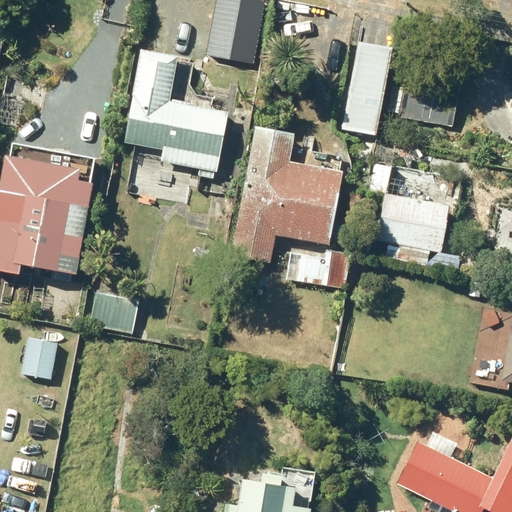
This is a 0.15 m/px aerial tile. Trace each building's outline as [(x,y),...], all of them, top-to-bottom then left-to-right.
[(250,0),(244,35),(270,40),(276,0),(250,0)] [(351,129),(385,137),(391,109),(407,112),(412,88),(396,85),(405,47),(371,40),(351,129)] [(225,172),(236,111),(181,100),(189,55),(152,47),(134,142),(170,149),(168,161),(204,168),(203,176),(219,179),(220,171),(225,172)] [(238,255),(277,263),(284,234),(336,246),(353,172),(300,160),(307,134),(267,126),(238,255)] [(35,264),(87,274),(105,184),(91,181),(93,169),(21,155),(0,256),(0,267),(33,273),(35,264)] [(392,256),(436,265),(439,251),(449,253),(458,208),(393,194),(384,241),(394,242),(392,256)] [(297,252),(292,280),(350,288),(355,253),(333,250),(331,258),(297,252)] [(56,280),(46,319),(71,326),(81,286),(56,280)] [(475,280),(474,296),(486,297),(488,281),(475,280)] [(104,289),(96,325),(138,334),(146,299),(104,289)] [(57,379),(63,343),(34,337),(27,373),(57,379)] [(489,511),(493,505),(509,511),(511,511),(511,468),(505,482),(426,444),(406,485),(461,511),(489,511)] [(323,511),(325,508),(306,505),(309,487),(305,487),(306,479),(274,473),(273,483),(254,480),(250,506),(240,505),(238,511),(323,511)]
